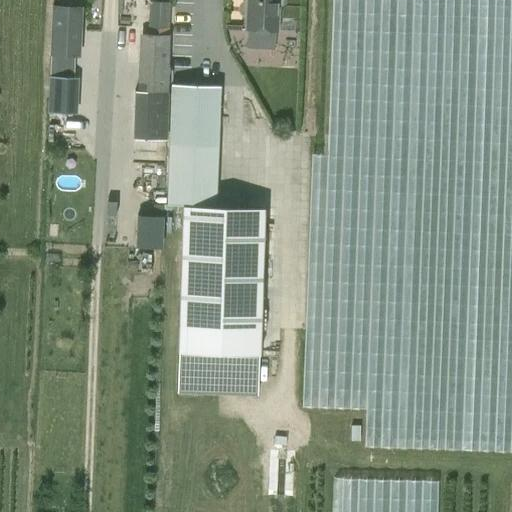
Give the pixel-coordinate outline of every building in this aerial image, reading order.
[(282,0),(245,0),(244,29),(247,30),(246,49),(274,50),(275,31),(277,9),(282,4),(282,0)] [(166,91),(168,35),(169,1),(148,1),(146,34),(138,33),(137,61),(116,61),(116,89),(142,89),(142,91),(166,91)] [(49,69),(69,70),(70,55),(75,55),(77,5),(50,4),(48,54),(50,54),(49,69)] [(72,113),(74,78),(50,77),(49,112),(72,113)] [(167,205),(183,205),(215,206),(217,87),(169,85),(167,205)] [(215,206),(183,205),(178,352),(258,354),(263,208),(215,206)] [(160,247),(161,216),(137,215),(136,246),(160,247)] [(135,294),(134,304),(157,306),(158,296),(135,294)]
